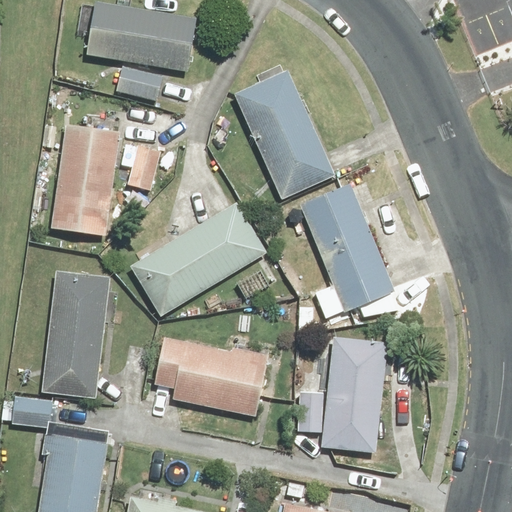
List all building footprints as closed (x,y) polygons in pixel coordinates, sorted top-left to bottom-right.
[(96,1),(86,56),(188,73),(198,18),(96,1)] [(163,74),(124,64),(117,90),(157,100),(163,74)] [(289,71),(234,95),(281,200),(336,176),(289,71)] [(106,238),(119,134),(64,127),(51,231),(106,238)] [(163,151),(138,144),(127,184),(151,191),(163,151)] [(350,186),(300,206),(344,314),(394,293),(350,186)] [(159,318),(266,255),(235,204),(129,267),(159,318)] [(96,400),(109,279),(55,273),(42,394),(96,400)] [(375,454),(386,343),(333,338),(321,449),(375,454)] [(231,353),(163,340),(154,386),(174,390),(171,403),(255,420),(268,357),(232,349),(231,353)] [(324,392),(300,391),(298,431),(322,432),(324,392)] [(51,400),(14,397),(13,424),(49,426),(51,400)] [(37,427),(1,424),(0,431),(0,455),(33,459),(37,427)] [(96,511),(106,446),(43,437),(40,456),(47,457),(39,511),(96,511)] [(130,499),(127,511),(196,511),(174,508),(175,502),(159,499),(158,504),(130,499)]
